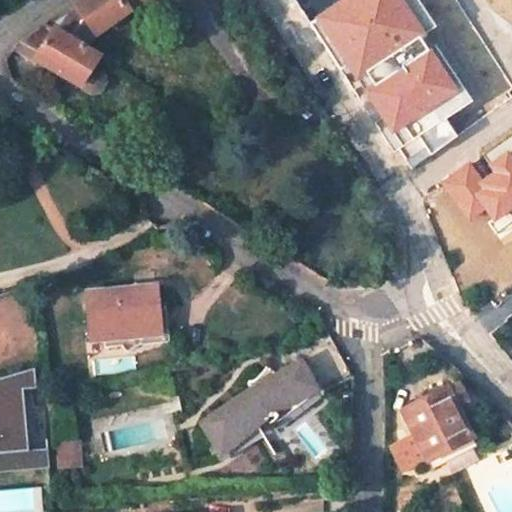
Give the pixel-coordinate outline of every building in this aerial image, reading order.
[(83,0),(78,4),(98,35),(133,8),(148,0),(83,0)] [(401,0),(346,0),(316,19),(356,81),(425,37),(401,0)] [(93,68),(100,57),(45,25),(19,41),(12,50),(92,95),(98,94),(105,83),(103,74),(93,68)] [(432,51),(365,95),(392,137),(459,93),(432,51)] [(472,164),(442,184),(467,222),(484,212),(492,224),(511,210),(511,136),(482,156),(493,172),(482,179),(472,164)] [(122,287),(81,291),(86,342),(159,334),(155,289),(122,292),(122,287)] [(250,391),(197,424),(217,450),(255,424),(265,418),(272,426),(307,400),(305,397),(316,392),(302,364),(276,376),(250,391)] [(46,460),(45,451),(26,452),(21,391),(35,389),(33,369),(0,379),(0,469),(36,467),(36,468),(47,467),(46,460)] [(250,391),(276,376),(263,371),(247,386),(250,391)] [(445,391),(400,414),(407,428),(426,463),(471,440),(454,410),(465,405),(456,387),(446,392),(445,391)] [(415,470),(426,463),(407,428),(401,431),(406,440),(402,442),(404,447),(404,448),(415,470)] [(59,434),(44,436),(45,451),(46,460),(62,459),(59,434)]
